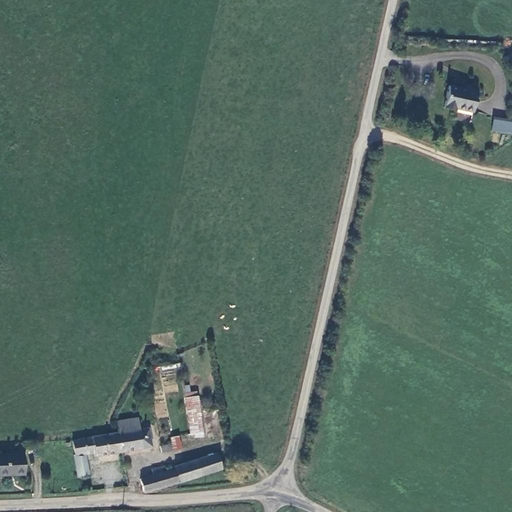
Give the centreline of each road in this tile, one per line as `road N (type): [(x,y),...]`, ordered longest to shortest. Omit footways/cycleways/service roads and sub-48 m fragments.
road 1 (unclassified): [(392,0),(279,495)]
road 2 (tertiary): [(279,495),(0,505)]
